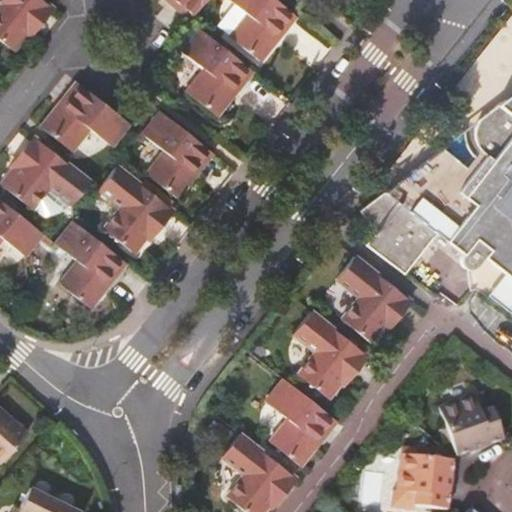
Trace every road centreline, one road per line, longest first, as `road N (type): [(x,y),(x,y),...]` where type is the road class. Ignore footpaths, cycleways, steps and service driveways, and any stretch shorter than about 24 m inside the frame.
road 1 (residential): [(134,440),(163,385),(453,22),(456,0)]
road 2 (residential): [(414,0),(90,407)]
road 3 (residential): [(294,511),(440,316),(511,369)]
road 4 (residential): [(0,122),(64,43),(82,0)]
